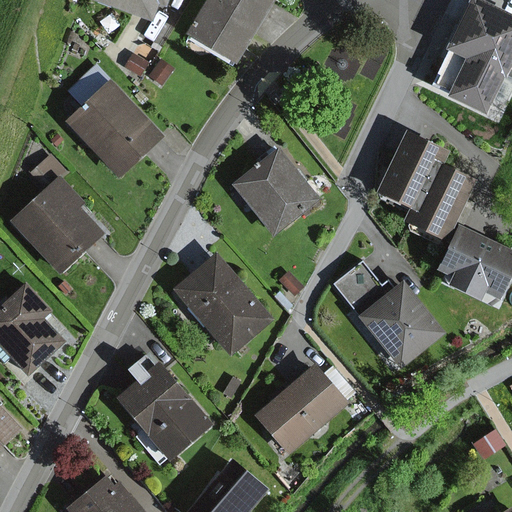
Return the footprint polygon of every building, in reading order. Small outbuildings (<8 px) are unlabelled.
[(170,0),(94,0),(154,21),(160,4),(168,7),(170,0)] [(275,0),(207,0),(185,37),(235,67),(275,0)] [(511,12),(485,0),(472,0),(448,50),(467,59),(448,98),(489,118),(511,70),(511,12)] [(142,78),(150,63),(132,53),(124,68),(142,78)] [(175,69),(161,60),(149,77),(163,86),(175,69)] [(167,137),(98,64),(68,92),(82,107),(65,123),(121,180),(167,137)] [(379,193),(415,210),(436,163),(445,166),(451,151),(407,132),(379,193)] [(322,201),(280,148),(233,184),(275,237),(322,201)] [(12,221),(61,274),(105,234),(82,209),(87,204),(62,176),(67,172),(51,155),(34,170),(50,187),(12,221)] [(415,210),(410,223),(452,241),(458,226),(478,181),(445,166),(436,163),(415,210)] [(511,277),(511,250),(458,226),(452,241),(438,271),(454,278),(450,286),(483,301),(486,293),(501,300),(511,277)] [(275,320),(218,252),(174,289),(232,357),(275,320)] [(447,334),(405,280),(395,288),(389,280),(383,286),(363,261),(334,285),(401,370),(447,334)] [(304,287),(289,272),(279,281),(295,297),(304,287)] [(72,290),(65,281),(59,287),(67,295),(72,290)] [(54,311),(27,283),(0,307),(0,346),(29,377),(66,342),(45,319),(54,311)] [(140,383),(120,400),(172,461),(215,424),(161,362),(156,366),(147,356),(129,371),(140,383)] [(333,366),(324,374),(316,364),(256,415),(290,455),(350,404),(347,401),(356,394),(333,366)] [(233,399),(242,382),(233,377),(224,394),(233,399)] [(0,451),(23,429),(0,404),(0,451)] [(496,431),(473,445),(484,461),(506,447),(496,431)] [(232,459),(187,511),(249,511),(268,489),(232,459)] [(115,485),(107,476),(67,509),(68,511),(146,511),(120,481),(115,485)]
